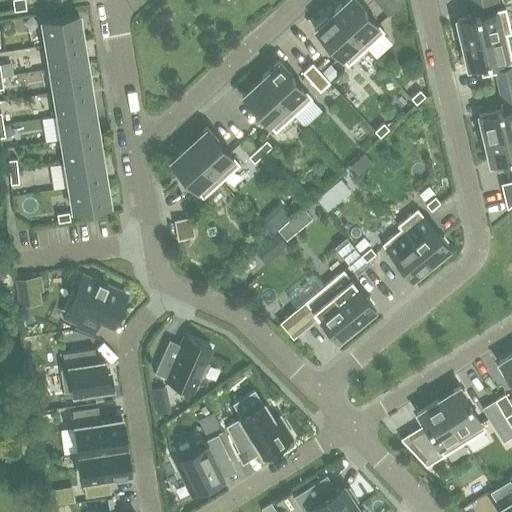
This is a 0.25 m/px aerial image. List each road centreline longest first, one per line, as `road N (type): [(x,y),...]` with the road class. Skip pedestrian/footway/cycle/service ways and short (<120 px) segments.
road 1 (residential): [(426,0),(484,255),(316,388)]
road 2 (residential): [(173,286),(138,318),(126,351),(149,511)]
road 3 (residential): [(137,148),(301,0)]
road 4 (residential): [(350,429),(511,328)]
road 5 (residential): [(173,286),(252,324),(316,388)]
road 6 (residential): [(210,511),(350,429)]
road 7 (residential): [(129,0),(117,40),(137,148)]
road 8 (residential): [(137,148),(156,267),(173,286)]
